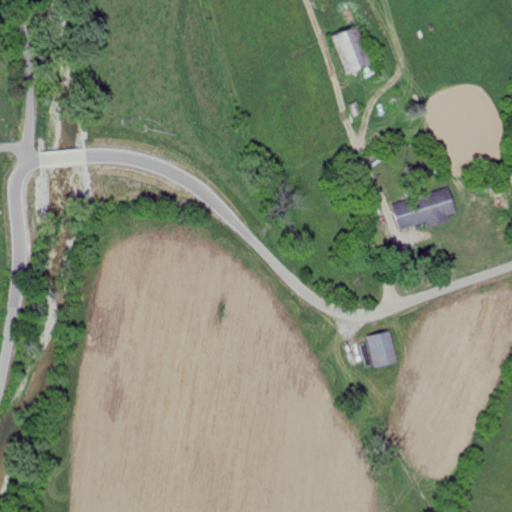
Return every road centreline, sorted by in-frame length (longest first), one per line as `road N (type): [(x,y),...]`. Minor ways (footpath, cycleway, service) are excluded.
road 1 (residential): [(88,157),(165,169),(341,313),(376,314),(511,267)]
road 2 (residential): [(0,387),(14,315),(16,178),(38,162)]
road 3 (residential): [(26,165),(32,113),(18,0)]
